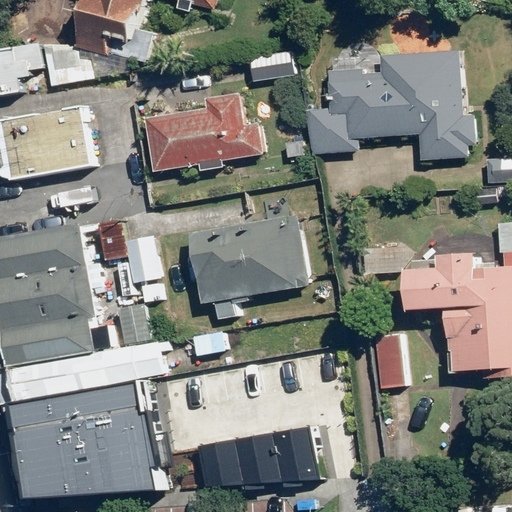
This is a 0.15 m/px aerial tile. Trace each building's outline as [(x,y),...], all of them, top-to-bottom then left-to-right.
[(93,0),(81,45),(113,54),(119,33),(143,40),(154,0),(178,0),(216,10),(218,0),(93,0)] [(0,52),(0,97),(21,94),(18,78),(29,76),(29,69),(39,67),(36,46),(0,52)] [(335,107),(306,108),(314,153),(361,151),(360,139),(423,136),(424,160),(473,158),(472,144),(479,144),(478,114),(467,114),(464,49),(385,53),(386,71),(367,72),(367,68),(333,70),(335,107)] [(293,51),(250,57),(254,82),(297,76),(293,51)] [(211,108),(149,118),(158,171),(267,154),(262,121),(249,123),(244,93),(210,99),(211,108)] [(85,105),(0,120),(0,176),(3,178),(10,180),(97,166),(85,105)] [(511,154),(494,154),(494,182),(511,182),(511,154)] [(302,214),(197,231),(209,303),(314,285),(302,214)] [(98,222),(104,261),(127,257),(120,219),(98,222)] [(419,310),(454,308),(457,371),(487,370),(487,378),(511,376),(511,221),(500,222),(502,252),(506,251),(507,267),(488,268),(487,254),(451,256),(451,269),(417,271),(419,310)] [(0,239),(0,279),(86,265),(78,225),(0,239)] [(153,235),(126,241),(134,283),(162,277),(153,235)] [(407,247),(366,248),(367,273),(408,271),(407,247)] [(0,279),(0,329),(87,315),(96,314),(86,265),(0,279)] [(143,286),(145,302),(164,299),(162,283),(143,286)] [(118,309),(125,345),(151,340),(144,304),(118,309)] [(0,329),(0,339),(5,368),(95,352),(87,315),(0,329)] [(193,337),(197,357),(226,351),(222,332),(193,337)] [(402,333),(376,336),(382,388),(408,386),(402,333)] [(5,368),(11,402),(139,379),(163,375),(159,352),(158,343),(157,341),(95,352),(5,368)] [(158,343),(159,352),(172,349),(170,341),(158,343)] [(11,402),(5,368),(0,369),(0,403),(2,403),(11,402)] [(11,402),(15,428),(144,405),(139,379),(11,402)] [(15,428),(26,498),(157,490),(144,405),(15,428)] [(284,482),(285,487),(303,486),(302,481),(319,480),(308,426),(273,432),(284,482)] [(264,484),(284,482),(273,432),(235,440),(244,485),(244,489),(265,489),(264,484)] [(174,440),(158,442),(165,487),(181,484),(174,440)] [(222,487),(244,485),(235,440),(198,446),(206,491),(222,490),(222,487)]
